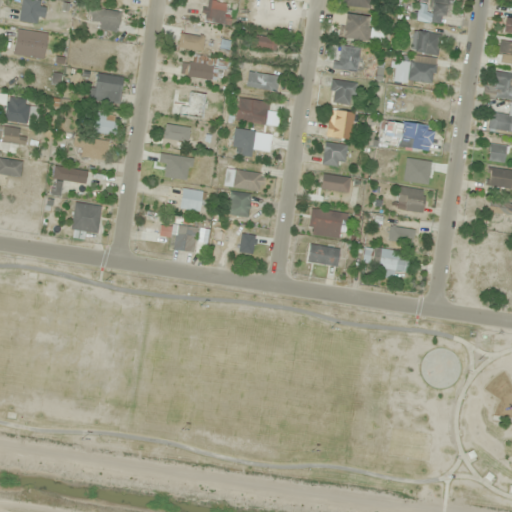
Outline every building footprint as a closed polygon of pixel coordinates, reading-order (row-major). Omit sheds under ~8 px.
[(21,0),(18,21),(42,25),(45,2),(33,0),(21,0)] [(203,0),(199,19),(225,25),(229,5),(209,0),(203,0)] [(370,0),(342,0),(344,8),(371,5),(370,0)] [(451,1),(447,0),(422,0),(415,16),(428,21),(432,13),(443,18),(451,1)] [(98,30),(117,32),(120,11),(91,8),(89,20),(99,21),(98,30)] [(367,40),(367,15),(342,15),(342,40),(367,40)] [(46,33),(15,30),(13,54),(43,57),(46,33)] [(413,52),(436,56),(440,34),(416,30),(413,52)] [(203,37),(179,33),(177,47),(201,51),(203,37)] [(275,50),(276,38),(251,36),(250,48),(275,50)] [(511,43),(499,41),(496,63),(511,65),(511,43)] [(334,71),(361,71),(361,47),(334,48),(334,71)] [(191,63),(181,61),(179,76),(214,81),(218,59),(192,55),(191,63)] [(394,84),(432,84),(432,63),(394,63),(394,84)] [(118,105),(123,78),(92,72),(87,99),(118,105)] [(276,91),(278,76),(247,72),(245,87),(276,91)] [(511,74),(494,72),(492,87),(483,86),(482,97),(511,100),(511,74)] [(351,105),(354,83),(331,80),(328,102),(351,105)] [(24,125),(32,104),(10,96),(3,118),(24,125)] [(236,123),(267,123),(267,100),(236,100),(236,123)] [(486,130),(511,132),(511,101),(509,101),(507,114),(489,112),(486,130)] [(327,137),(349,140),(352,113),(331,110),(327,137)] [(116,114),(92,113),(91,134),(115,134),(116,114)] [(429,151),(432,127),(385,121),(382,145),(429,151)] [(187,142),(189,127),(164,125),(162,140),(187,142)] [(26,139),(17,135),(18,131),(4,126),(0,136),(0,139),(23,148),(26,139)] [(251,157),(253,130),(233,129),(232,146),(240,147),(240,156),(251,157)] [(73,145),(81,150),(80,152),(100,163),(108,148),(80,133),(73,145)] [(345,145),(324,143),(321,165),(343,168),(345,145)] [(485,161),(503,164),(506,146),(489,143),(485,161)] [(0,176),(19,178),(21,161),(0,158),(0,176)] [(87,172),(55,166),(53,180),(84,185),(87,172)] [(511,174),(511,171),(490,167),(486,185),(509,190),(511,174)] [(223,187),(262,191),(264,173),(225,169),(223,187)] [(347,192),(348,177),(321,175),(320,190),(347,192)] [(421,212),(424,190),(398,187),(396,210),(421,212)] [(179,209),(202,211),(204,191),(181,189),(179,209)] [(227,215),(247,217),(250,194),(229,192),(227,215)] [(486,212),(511,215),(511,214),(511,203),(488,200),(486,212)] [(100,206),(74,203),(70,233),(96,236),(100,206)] [(338,239),(342,213),(311,208),(306,234),(338,239)] [(158,237),(173,239),(172,250),(192,253),(195,228),(160,223),(158,237)] [(386,241),(410,246),(413,231),(389,226),(386,241)] [(222,228),(211,227),(209,259),(221,260),(222,228)] [(306,263),(336,266),(338,248),(308,245),(306,263)] [(398,252),(365,247),(362,264),(381,267),(380,276),(393,278),(394,270),(406,272),(408,262),(397,260),(398,252)]
